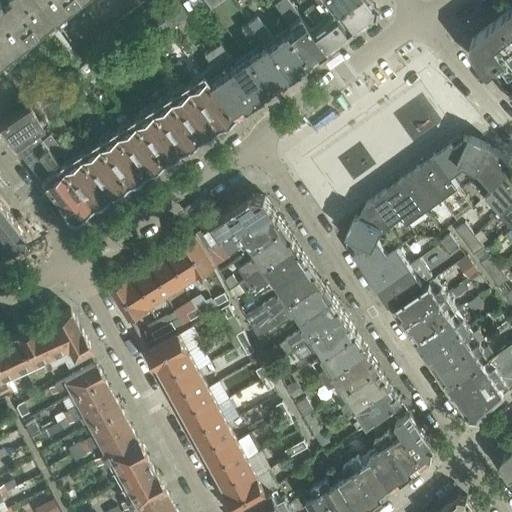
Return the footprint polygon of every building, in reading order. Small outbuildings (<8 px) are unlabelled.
[(39,0),(0,0),(0,35),(13,53),(55,20),(39,0)] [(39,0),(55,20),(79,52),(145,0),(39,0)] [(286,31),(309,60),(326,49),(325,48),(311,30),(298,13),(296,10),(288,0),(278,0),(276,2),(293,26),(286,31)] [(296,10),(298,13),(315,0),(300,0),(304,4),(296,10)] [(315,0),(298,13),(311,30),(337,11),(351,0),(315,0)] [(372,0),(351,0),(337,11),(352,29),(375,13),(376,5),(372,0)] [(511,7),(472,39),(471,47),(490,71),(493,68),(507,86),(511,82),(511,52),(511,7)] [(311,30),(325,48),(352,29),(337,11),(311,30)] [(259,14),(251,21),(292,73),(309,60),(286,31),(277,37),(259,14)] [(248,55),(273,86),(292,73),(251,21),(243,27),(259,48),(248,55)] [(0,62),(13,53),(0,35),(0,62)] [(213,47),(254,99),(273,86),(248,55),(238,62),(221,41),(213,47)] [(211,82),(235,113),(254,99),(213,47),(206,53),(222,74),(211,82)] [(185,83),(218,124),(235,113),(211,82),(203,72),(185,83)] [(218,124),(185,83),(168,94),(200,135),(218,124)] [(168,94),(150,105),(183,146),(200,135),(168,94)] [(0,120),(0,124),(14,142),(35,129),(50,119),(36,97),(0,120)] [(133,116),(165,158),(183,146),(150,105),(133,116)] [(114,128),(146,170),(165,158),(133,116),(114,128)] [(97,139),(130,180),(146,170),(114,128),(97,139)] [(35,129),(14,142),(72,217),(94,203),(61,161),(35,129)] [(452,141),(436,152),(452,174),(454,173),(461,184),(460,185),(463,190),(480,175),(477,170),(478,168),(480,168),(489,145),(490,146),(492,142),(472,132),(470,136),(461,133),(452,140),(452,141)] [(130,180),(97,139),(79,150),(112,192),(130,180)] [(511,162),(502,151),(490,146),(489,145),(480,168),(478,168),(477,170),(480,175),(493,189),(494,190),(511,173),(511,162)] [(61,161),(94,203),(112,192),(79,150),(61,161)] [(436,152),(419,164),(443,197),(460,185),(461,184),(454,173),(452,174),(436,152)] [(419,164),(403,176),(426,208),(443,197),(419,164)] [(486,195),(501,211),(511,200),(511,173),(494,190),(493,189),(486,195)] [(403,176),(387,188),(389,192),(390,191),(405,212),(404,214),(409,220),(426,208),(403,176)] [(367,202),(361,214),(361,215),(382,225),(382,227),(384,228),(388,226),(404,214),(405,212),(390,191),(389,192),(387,188),(367,202)] [(207,226),(217,241),(237,228),(240,232),(274,208),(266,196),(266,195),(256,194),(206,226),(207,226)] [(511,200),(501,211),(511,223),(511,200)] [(0,201),(0,242),(4,251),(23,242),(25,234),(0,201)] [(274,208),(240,232),(220,246),(223,250),(228,247),(232,253),(251,240),(255,247),(286,226),(274,208)] [(361,215),(361,214),(357,212),(347,232),(351,234),(347,242),(354,252),(355,252),(367,269),(390,253),(389,252),(398,246),(399,247),(401,245),(388,226),(384,228),(382,227),(382,225),(361,215)] [(457,228),(462,234),(471,227),(466,221),(457,228)] [(217,241),(207,226),(198,231),(208,247),(217,241)] [(240,277),(243,281),(298,244),(286,226),(255,247),(260,254),(241,267),(245,274),(240,277)] [(462,234),(466,240),(475,233),(471,227),(462,234)] [(180,242),(200,273),(216,262),(197,232),(180,242)] [(441,240),(446,246),(455,239),(450,233),(441,240)] [(466,240),(471,246),(480,239),(475,233),(466,240)] [(455,239),(446,246),(450,252),(459,245),(455,239)] [(480,239),(471,246),(476,252),(485,245),(480,239)] [(163,253),(183,283),(200,273),(180,242),(163,253)] [(310,261),(298,244),(243,281),(245,285),(250,281),(255,288),(274,275),(279,282),(310,261)] [(390,253),(367,269),(378,286),(410,263),(399,247),(398,246),(389,252),(390,253)] [(146,264),(165,294),(183,283),(163,253),(146,264)] [(482,260),(487,266),(496,259),(492,253),(482,260)] [(410,263),(378,286),(390,304),(394,301),(422,281),(433,273),(421,257),(411,264),(410,263)] [(496,259),(487,266),(491,272),(500,264),(496,259)] [(310,261),(279,282),(284,289),(247,314),(254,325),(323,280),(310,261)] [(129,274),(148,305),(165,294),(146,264),(129,274)] [(505,270),(500,264),(491,272),(496,278),(505,270)] [(505,270),(496,278),(500,284),(510,276),(505,270)] [(131,316),(132,315),(148,305),(129,274),(112,285),(131,316)] [(234,275),(226,279),(231,288),(239,283),(234,275)] [(323,280),(254,325),(260,336),(278,323),(298,310),(304,317),(334,297),(323,280)] [(397,305),(407,321),(448,292),(444,286),(438,289),(433,281),(397,305)] [(453,290),(457,296),(469,288),(465,282),(453,290)] [(229,299),(225,292),(215,297),(219,304),(229,299)] [(448,292),(407,321),(418,336),(453,312),(447,303),(453,299),(448,292)] [(346,314),(334,297),(304,317),(308,323),(288,337),(272,348),(280,359),(290,352),(346,314)] [(208,301),(198,307),(201,314),(211,308),(208,301)] [(230,304),(223,307),(228,317),(235,314),(230,304)] [(51,316),(52,317),(75,356),(89,348),(92,346),(81,325),(80,325),(71,307),(51,316)] [(201,314),(198,307),(188,312),(191,319),(201,314)] [(418,336),(429,352),(470,324),(465,317),(459,320),(453,312),(418,336)] [(346,314),(290,352),(293,355),(298,352),(302,358),(322,345),(327,352),(357,331),(346,314)] [(52,317),(35,325),(54,359),(66,353),(73,365),(77,362),(75,356),(52,317)] [(173,321),(163,326),(166,333),(176,327),(173,321)] [(429,352),(440,368),(475,345),(469,335),(475,331),(470,324),(429,352)] [(0,379),(5,389),(11,386),(4,374),(45,355),(57,378),(63,375),(54,359),(35,325),(34,325),(17,333),(0,340),(0,379)] [(166,333),(163,326),(153,332),(156,339),(166,333)] [(237,333),(243,343),(249,340),(244,330),(237,333)] [(158,366),(190,349),(180,331),(149,348),(158,366)] [(357,331),(327,352),(314,361),(326,378),(369,348),(357,331)] [(248,353),(255,350),(249,340),(243,343),(248,353)] [(440,368),(451,385),(486,360),(480,352),(486,347),(481,341),(475,345),(440,368)] [(511,342),(486,361),(486,360),(451,385),(471,414),(479,415),(506,391),(511,385),(511,342)] [(326,378),(331,386),(339,380),(345,389),(380,365),(369,348),(326,378)] [(168,384),(200,367),(190,349),(158,366),(168,384)] [(74,393),(105,377),(105,376),(97,361),(49,385),(53,393),(69,384),(74,393)] [(263,379),(269,375),(264,365),(257,369),(263,379)] [(345,389),(337,395),(348,412),(392,382),(380,365),(345,389)] [(178,402),(210,384),(200,367),(168,384),(178,402)] [(275,385),(269,375),(263,379),(268,389),(275,385)] [(55,415),(58,421),(113,391),(105,377),(74,393),(63,399),(68,408),(55,415)] [(331,386),(337,395),(345,389),(339,380),(331,386)] [(392,382),(348,412),(353,419),(361,414),(368,423),(403,399),(392,382)] [(188,420),(220,402),(210,384),(178,402),(188,420)] [(113,391),(58,421),(47,427),(51,435),(71,424),(70,423),(85,414),(90,423),(121,406),(113,391)] [(225,399),(230,416),(240,414),(234,396),(225,399)] [(298,402),(305,414),(315,408),(308,396),(298,402)] [(282,415),(289,411),(283,401),(277,405),(282,415)] [(198,438),(229,420),(220,402),(188,420),(198,438)] [(121,406),(90,423),(95,433),(80,441),(83,447),(129,421),(121,406)] [(294,421),(289,411),(282,415),(288,425),(294,421)] [(315,433),(316,434),(323,430),(324,429),(314,411),(305,415),(306,416),(315,433)] [(404,431),(425,461),(434,454),(435,446),(411,411),(397,420),(404,431)] [(28,423),(34,435),(40,431),(35,420),(28,423)] [(208,456),(239,438),(229,420),(198,438),(208,456)] [(138,436),(129,421),(83,447),(86,453),(102,444),(107,453),(138,436)] [(383,433),(411,473),(425,461),(404,431),(395,437),(390,429),(383,433)] [(323,430),(316,434),(322,443),(328,439),(323,430)] [(382,446),(372,452),(395,485),(411,473),(383,433),(377,437),(382,446)] [(138,436),(107,453),(98,458),(101,464),(112,458),(123,477),(152,461),(147,453),(147,452),(138,436)] [(218,474),(249,456),(239,438),(208,456),(218,474)] [(308,446),(305,439),(295,445),(298,452),(308,446)] [(288,457),(298,452),(295,445),(285,451),(288,457)] [(511,448),(504,456),(503,463),(511,476),(511,448)] [(361,455),(354,459),(381,497),(395,485),(372,452),(363,458),(361,455)] [(8,453),(0,456),(0,463),(11,458),(8,453)] [(228,491),(259,474),(249,456),(218,474),(228,491)] [(343,476),(364,511),(381,497),(354,459),(347,463),(352,471),(343,476)] [(156,469),(152,461),(123,477),(133,496),(122,502),(125,508),(134,503),(165,487),(166,486),(156,469)] [(238,510),(269,492),(259,474),(228,491),(238,510)] [(328,477),(321,481),(340,511),(362,511),(364,511),(343,476),(332,483),(328,477)] [(340,511),(321,481),(313,486),(317,493),(308,499),(316,511),(340,511)] [(154,511),(173,501),(165,487),(134,503),(138,511),(154,511)] [(0,492),(0,498),(8,495),(6,489),(0,492)] [(238,510),(239,511),(274,511),(290,503),(286,496),(280,499),(275,489),(269,492),(238,510)] [(477,511),(479,511),(468,495),(460,494),(437,511),(477,511)] [(35,508),(36,511),(58,511),(59,511),(52,499),(35,508)] [(179,511),(173,501),(154,511),(179,511)] [(274,511),(291,511),(294,511),(290,503),(274,511)]
